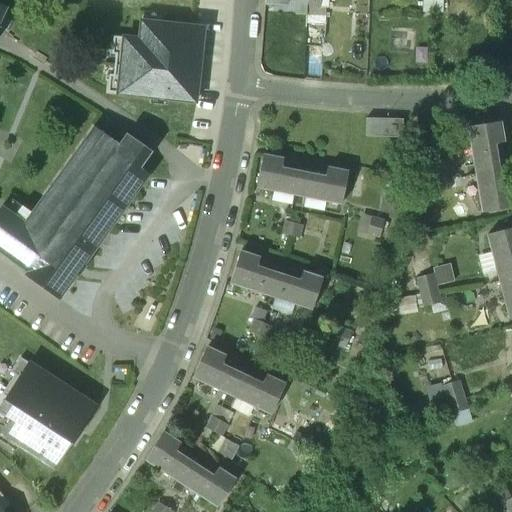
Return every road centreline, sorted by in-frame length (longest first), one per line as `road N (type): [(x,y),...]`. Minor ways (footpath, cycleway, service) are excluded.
road 1 (residential): [(237,90),(225,170),(176,334),(78,511)]
road 2 (residential): [(511,98),(407,102),(237,90)]
